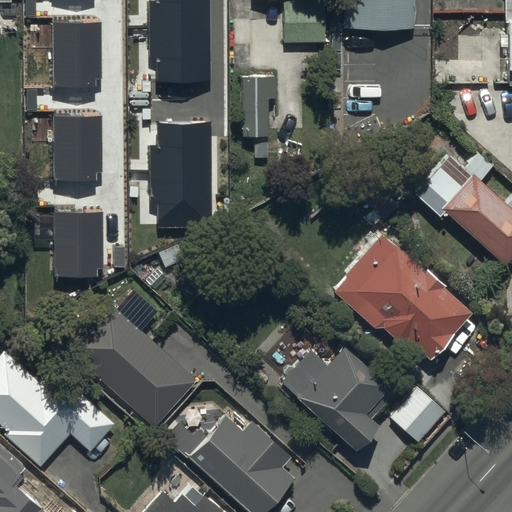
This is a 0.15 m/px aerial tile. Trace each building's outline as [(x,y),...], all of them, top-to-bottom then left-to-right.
[(210,0),(147,0),(148,56),(155,56),(156,80),(211,79),(210,0)] [(341,0),(341,28),(412,27),(411,0),(341,0)] [(276,49),(319,49),(319,6),(276,6),(276,49)] [(511,15),(497,15),(497,78),(511,78),(511,15)] [(98,20),(53,20),(53,83),(98,83),(98,20)] [(236,144),(259,143),(259,107),(266,107),(266,80),(259,80),(235,80),(236,144)] [(101,113),(56,113),(56,176),(101,176),(101,113)] [(210,121),(155,120),(155,145),(149,145),(149,196),(156,196),(156,225),(210,225),(210,121)] [(441,226),(444,222),(500,272),(509,261),(511,263),(511,201),(503,211),(475,187),(490,170),(461,144),(411,200),(441,226)] [(346,194),(380,224),(393,211),(358,180),(346,194)] [(101,209),(56,209),(56,272),(101,272),(101,209)] [(420,281),(375,240),(326,295),(375,339),(384,330),(426,367),(466,322),(438,297),(444,291),(425,274),(420,281)] [(196,379),(107,301),(64,349),(153,427),(196,379)] [(196,337),(179,355),(213,387),(230,368),(196,337)] [(276,386),(349,451),(371,427),(363,420),(387,393),(339,350),(320,370),(304,355),(276,386)] [(0,359),(0,424),(3,427),(0,430),(0,437),(39,471),(67,440),(85,457),(110,428),(50,375),(38,389),(2,357),(0,359)] [(386,420),(414,445),(439,417),(412,392),(386,420)] [(159,443),(236,511),(259,511),(288,481),(276,470),(284,461),(242,423),(233,433),(219,420),(200,441),(192,434),(186,441),(172,429),(159,443)] [(82,511),(76,506),(70,511),(50,511),(21,485),(35,470),(0,437),(0,511),(82,511)] [(139,511),(210,511),(184,488),(168,506),(156,494),(139,511)]
